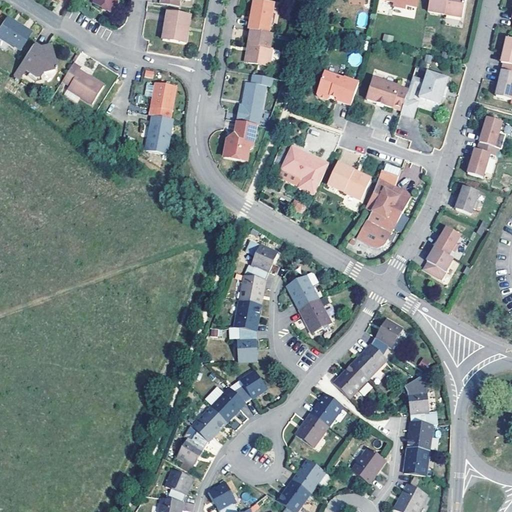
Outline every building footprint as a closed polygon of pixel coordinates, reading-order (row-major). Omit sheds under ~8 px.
[(249,17),(249,21),(251,21),(249,31),(250,32),(268,35),(274,4),(253,0),(249,17)] [(379,0),(395,3),(394,7),(405,9),(406,6),(417,8),(418,0),(379,0)] [(430,0),(428,12),(462,18),(465,0),(430,0)] [(187,32),(189,15),(166,11),(161,39),(183,43),(185,31),(187,32)] [(2,16),(14,24),(15,23),(16,21),(4,14),(2,16)] [(0,45),(3,48),(7,41),(17,47),(27,31),(15,23),(14,24),(2,16),(0,19),(0,45)] [(268,50),(271,36),(268,35),(250,32),(247,46),(249,47),(249,49),(246,63),(267,68),(270,50),(268,50)] [(383,34),(382,40),(392,42),(393,36),(383,34)] [(502,71),(511,73),(511,39),(507,39),(504,54),(506,55),(506,57),(504,64),(502,71)] [(36,45),(30,41),(9,72),(16,76),(21,67),(26,70),(24,73),(33,79),(38,78),(36,70),(52,67),(47,43),(41,44),(36,45)] [(79,66),(71,61),(60,79),(67,83),(65,86),(90,102),(101,85),(77,69),(79,66)] [(145,70),(144,77),(153,78),(154,71),(145,70)] [(511,73),(502,71),(500,81),(497,97),(511,100),(511,99),(511,73)] [(409,90),(402,112),(401,115),(402,115),(413,119),(419,102),(413,100),(417,87),(423,89),(419,98),(441,105),(443,96),(446,88),(449,79),(428,72),(425,81),(413,78),(409,90)] [(360,83),(345,78),(344,79),(326,73),(318,95),(319,97),(327,100),(330,99),(331,96),(334,97),(338,99),(337,101),(352,106),(360,83)] [(254,127),(256,127),(264,88),(268,88),(270,80),(252,76),(250,85),(246,84),(241,107),(239,107),(235,123),(254,127)] [(409,90),(374,79),(367,100),(378,104),(379,102),(381,103),(384,104),(383,106),(402,112),(409,90)] [(154,82),(147,114),(149,115),(167,118),(174,85),(154,82)] [(163,153),(170,119),(167,118),(149,115),(142,149),(163,153)] [(480,143),(499,149),(502,150),(506,135),(500,133),(503,123),(488,118),(483,133),(480,143)] [(254,127),(235,123),(232,136),(234,138),(230,142),(226,141),(223,157),(241,161),(245,143),(250,144),(254,127)] [(496,157),(499,149),(480,143),(478,151),(476,157),(475,160),(473,159),(468,174),(483,179),(490,155),(496,157)] [(320,162),(302,153),(302,151),(293,147),(283,169),(304,179),(300,188),(315,195),(329,164),(321,160),(320,162)] [(321,160),(302,151),(302,153),(320,162),(321,160)] [(356,174),(354,173),(355,171),(338,163),(328,185),(362,200),(371,181),(369,177),(364,175),(360,176),(356,174)] [(304,179),(283,169),(279,178),(300,188),(304,179)] [(410,197),(380,179),(375,193),(366,208),(373,212),(357,238),(370,246),(373,248),(377,248),(379,248),(382,247),(384,246),(385,244),(411,201),(411,200),(411,199),(411,198),(410,197)] [(477,202),(480,193),(465,187),(462,197),(457,210),(472,215),(474,209),(477,210),(479,202),(477,202)] [(294,199),(290,207),(302,213),(306,205),(294,199)] [(435,249),(449,257),(452,252),(454,253),(458,246),(456,245),(461,237),(447,229),(442,237),(435,249)] [(266,280),(269,274),(275,260),(278,254),(251,241),(246,252),(255,256),(251,265),(255,267),(250,277),(266,280)] [(454,260),(449,257),(435,249),(431,256),(427,262),(429,263),(425,271),(442,280),(454,260)] [(250,265),(245,276),(250,277),(255,267),(251,265),(250,265)] [(263,297),(266,280),(250,277),(245,276),(240,301),(261,305),(263,297)] [(292,295),(300,310),(319,300),(306,276),(287,286),(292,295)] [(300,310),(312,334),(332,324),(319,300),(300,310)] [(261,305),(240,301),(235,327),(241,329),(256,332),(259,316),(261,305)] [(371,345),(384,356),(389,346),(392,348),(403,329),(387,319),(371,345)] [(257,350),(256,332),(241,329),(241,340),(237,341),(239,362),(258,361),(258,360),(257,350)] [(353,365),(368,379),(387,360),(384,356),(371,345),(364,353),(353,365)] [(368,379),(353,365),(346,372),(334,384),(350,398),(368,379)] [(244,386),(234,392),(246,404),(267,390),(256,371),(240,381),(244,386)] [(411,423),(427,425),(426,414),(429,414),(426,373),(407,385),(411,423)] [(364,396),(373,387),(368,382),(359,391),(364,396)] [(227,423),(246,404),(234,392),(230,389),(212,408),(227,423)] [(329,428),(344,407),(326,394),(321,401),(311,415),(329,428)] [(220,431),(227,423),(212,408),(193,427),(198,432),(209,442),(220,431)] [(314,448),(329,428),(311,415),(301,429),(296,435),(314,448)] [(427,425),(411,423),(409,439),(408,449),(429,451),(433,426),(427,425)] [(194,467),(209,442),(198,432),(192,441),(188,439),(178,457),(194,467)] [(386,461),(368,448),(352,471),(370,484),(379,471),(386,461)] [(404,474),(426,477),(429,451),(408,449),(407,456),(404,474)] [(293,481),(311,494),(317,486),(325,473),(308,461),(293,481)] [(172,489),(168,499),(184,502),(189,488),(193,478),(173,470),(166,486),(172,489)] [(331,478),(325,473),(317,486),(323,490),(331,478)] [(278,501),(291,511),(297,511),(311,494),(293,481),(283,495),(278,501)] [(226,483),(215,489),(210,492),(215,502),(220,511),(237,511),(233,504),(236,501),(226,483)] [(417,511),(428,495),(408,484),(400,500),(395,510),(399,511),(417,511)] [(181,511),(183,504),(184,502),(168,499),(162,498),(159,511),(181,511)]
